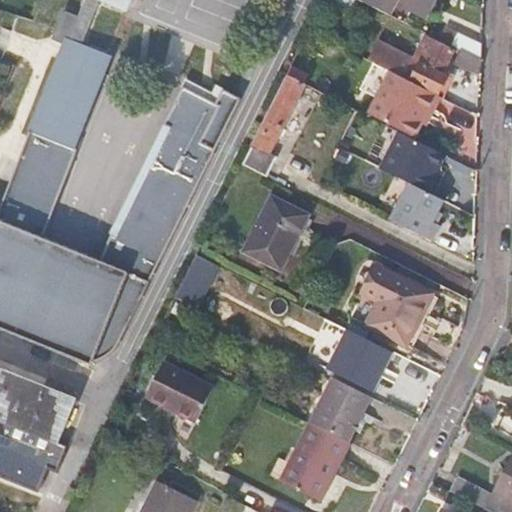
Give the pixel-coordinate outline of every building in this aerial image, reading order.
[(73,147),(112,48),(86,38),(100,1),(127,11),(131,0),(85,0),(77,20),(60,13),(51,36),(65,42),(30,130),(73,147)] [(425,17),(433,0),(361,0),(391,14),(398,0),(410,0),(406,8),(425,17)] [(482,59),(483,43),(461,32),(454,45),(462,49),(482,59)] [(375,62),(436,93),(445,75),(443,72),(454,49),(436,41),(424,64),(379,42),(370,60),(375,62)] [(479,74),(482,68),(482,59),(462,49),(455,62),(479,74)] [(436,93),(375,62),(360,90),(378,99),(372,113),(417,135),(421,126),(438,94),(436,93)] [(14,68),(0,63),(0,77),(9,80),(14,68)] [(243,165),(268,177),(279,156),(272,152),(307,85),(288,75),(243,165)] [(191,79),(187,86),(219,103),(226,89),(216,84),(213,90),(191,79)] [(73,147),(30,130),(21,153),(3,146),(0,153),(0,326),(98,366),(101,366),(104,365),(107,362),(114,354),(244,98),(226,89),(219,103),(187,86),(168,125),(173,127),(118,237),(113,235),(102,263),(43,239),(38,237),(61,181),(65,183),(79,150),(73,147)] [(438,94),(421,126),(427,128),(443,96),(438,94)] [(168,125),(113,235),(118,237),(173,127),(168,125)] [(446,153),(399,130),(380,167),(409,181),(432,192),(439,178),(435,176),(439,167),(446,153)] [(444,169),(439,167),(435,176),(439,178),(444,169)] [(43,239),(65,183),(61,181),(38,237),(43,239)] [(444,199),(432,192),(409,181),(391,219),(432,239),(440,223),(434,220),(444,199)] [(280,270),(309,213),(272,194),(243,251),(280,270)] [(407,346),(433,294),(376,265),(349,317),(407,346)] [(374,392),(394,352),(373,341),(353,382),(374,392)] [(346,379),(352,365),(310,343),(303,357),(346,379)] [(195,421),(211,388),(163,364),(145,396),(195,421)] [(0,424),(57,448),(75,403),(0,372),(0,424)] [(331,377),(309,422),(348,441),(353,431),(335,421),(345,404),(363,412),(371,397),(331,377)] [(353,431),(363,412),(345,404),(335,421),(353,431)] [(334,474),(351,443),(348,441),(309,422),(279,481),(314,499),(328,471),(334,474)] [(511,460),(493,496),(457,478),(449,492),(487,511),(510,511),(511,510),(511,460)] [(320,502),(334,474),(328,471),(314,499),(320,502)] [(161,483),(146,511),(193,511),(199,501),(161,483)]
